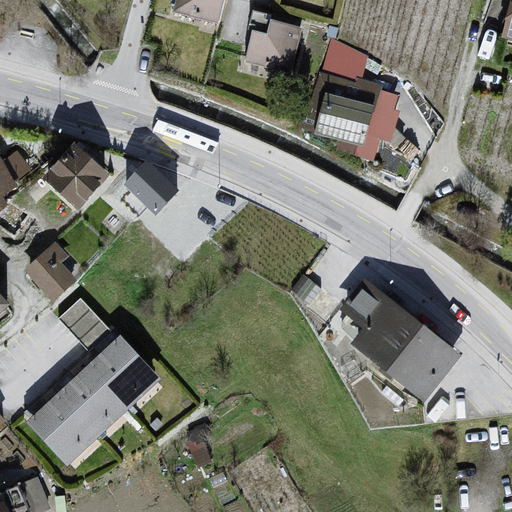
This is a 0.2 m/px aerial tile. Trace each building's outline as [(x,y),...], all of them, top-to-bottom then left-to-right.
[(178,0),(175,19),(222,29),(233,2),(227,0),(178,0)] [(275,42),(249,37),(248,68),(292,81),(305,39),(278,26),(275,42)] [(368,64),(333,48),(317,93),(333,98),(322,143),(364,151),(358,160),(373,166),(383,147),(391,147),(398,114),(399,104),(382,99),(384,95),(362,85),(368,64)] [(85,148),(50,180),(84,210),(120,180),(85,148)] [(6,159),(0,163),(0,219),(11,208),(9,199),(28,182),(6,159)] [(162,170),(138,195),(160,215),(186,191),(162,170)] [(56,247),(27,275),(58,301),(78,284),(65,267),(71,260),(56,247)] [(433,402),(470,358),(369,282),(346,313),(370,333),(359,347),(433,402)] [(0,289),(0,322),(17,308),(0,289)] [(126,340),(31,427),(74,470),(167,380),(126,340)] [(23,480),(33,510),(50,504),(40,474),(23,480)] [(12,511),(5,493),(0,495),(0,511),(12,511)]
